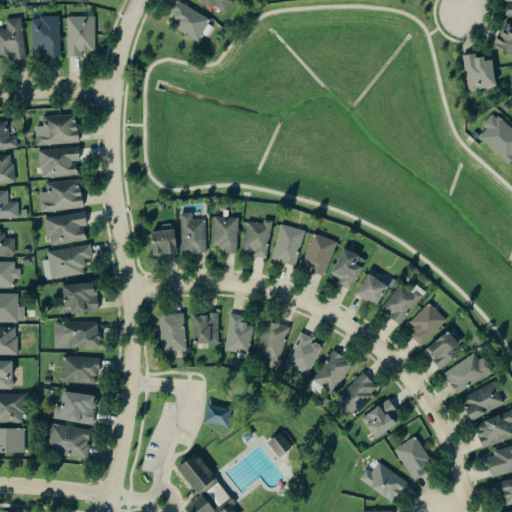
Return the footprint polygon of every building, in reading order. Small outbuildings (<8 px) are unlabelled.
[(199,0),(206,13),(218,7),(221,13),(236,5),(232,0),(199,0)] [(511,0),(504,0),(502,21),(501,21),(497,51),(511,52),(511,31),(511,18),(511,17),(511,0)] [(210,18),(178,4),(168,27),(200,41),(210,18)] [(96,17),(67,18),(68,58),(83,58),(83,52),(96,52),(96,17)] [(61,58),(59,18),(32,19),(34,60),(61,58)] [(25,61),(23,19),(6,20),(6,30),(0,30),(0,56),(8,56),(8,62),(25,61)] [(463,57),(467,92),(496,88),(493,59),(478,61),(477,55),(463,57)] [(479,138),(509,166),(511,162),(511,130),(494,113),(482,126),(486,130),(479,138)] [(78,145),(77,116),(43,117),(43,127),(36,128),(37,146),(78,145)] [(0,151),(18,149),(16,138),(9,139),(7,122),(0,122),(0,151)] [(80,164),(79,149),(39,151),(41,179),(78,177),(78,164),(80,164)] [(0,185),(15,185),(13,157),(0,157),(0,185)] [(82,211),(81,182),(46,184),(47,193),(40,193),(41,213),(82,211)] [(18,203),(9,204),(8,192),(0,192),(0,220),(19,220),(18,203)] [(45,219),(49,247),(86,242),(84,228),(87,227),(85,213),(45,219)] [(207,255),(206,221),(193,221),(192,215),(181,215),(182,256),(207,255)] [(212,248),(222,248),(222,255),(237,256),(239,219),(213,218),(212,248)] [(267,259),(272,222),(264,221),(263,225),(247,222),(243,256),(267,259)] [(304,230),(279,226),(273,263),(298,267),(304,230)] [(0,230),(0,256),(15,256),(15,239),(6,240),(6,231),(0,230)] [(178,255),(175,231),(151,234),(155,258),(178,255)] [(324,278),(337,244),(314,235),(301,269),(324,278)] [(51,280),(86,275),(84,261),(93,259),(91,246),(47,252),(49,261),(43,262),(44,272),(50,272),(51,280)] [(338,284),(351,291),(367,262),(344,250),(331,276),(340,280),(338,284)] [(15,263),(0,263),(0,288),(15,289),(15,280),(21,280),(21,270),(15,270),(15,263)] [(391,289),(395,284),(378,271),(373,277),(391,289)] [(378,307),(389,287),(366,275),(356,296),(378,307)] [(98,313),(97,285),(63,286),(64,308),(71,308),(71,314),(98,313)] [(18,295),(0,295),(0,323),(25,324),(25,308),(18,308),(18,295)] [(447,323),(430,304),(409,324),(412,327),(406,333),(420,348),(447,323)] [(184,315),(159,316),(161,354),(186,353),(184,315)] [(244,317),(231,315),(225,352),(250,355),(254,326),(242,325),(244,317)] [(219,316),(194,316),(194,345),(219,345),(219,316)] [(255,358),(279,366),(290,329),(266,322),(255,358)] [(99,349),(99,323),(54,324),(55,350),(99,349)] [(464,353),(458,344),(469,336),(461,324),(425,349),(439,370),(464,353)] [(18,329),(0,328),(0,356),(18,357),(18,329)] [(324,347),(301,335),(285,364),(307,377),(324,347)] [(353,365),(332,352),(314,382),(335,394),(353,365)] [(455,393),(493,375),(484,358),(479,361),(477,356),(445,371),(455,393)] [(62,383),(98,385),(99,358),(63,357),(62,383)] [(13,361),(0,361),(0,389),(13,390),(13,361)] [(380,390),(363,374),(337,399),(353,416),(380,390)] [(497,380),(461,400),(472,421),(509,402),(497,380)] [(96,396),(63,392),(62,408),(55,407),(54,420),(93,425),(96,396)] [(0,423),(24,424),(24,395),(0,394),(0,423)] [(402,422),(390,401),(362,417),(374,438),(402,422)] [(485,449),(511,436),(511,425),(511,424),(511,423),(511,410),(511,409),(475,426),(485,449)] [(92,432),(55,424),(49,452),(86,460),(92,432)] [(0,453),(25,453),(25,428),(0,428),(0,453)] [(246,442),(242,437),(248,431),(253,437),(246,442)] [(395,450),(414,481),(429,472),(425,466),(432,462),(416,437),(395,450)] [(511,472),(511,447),(487,454),(492,478),(511,472)] [(197,494),(177,469),(194,455),(214,480),(197,494)] [(371,475),(366,471),(360,480),(394,504),(408,483),(379,463),(371,475)] [(511,510),(511,505),(511,504),(511,480),(494,483),(498,511),(505,511),(511,511),(511,510)]
